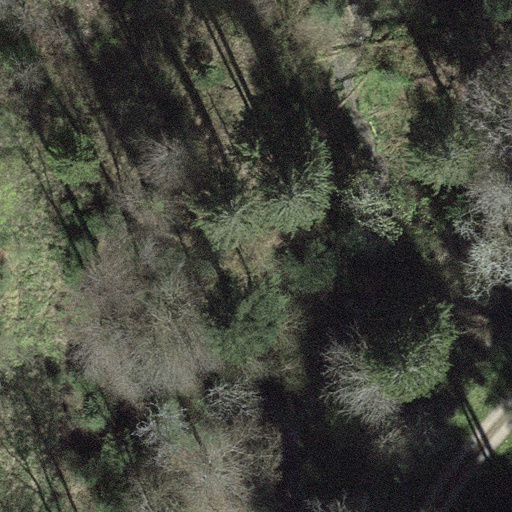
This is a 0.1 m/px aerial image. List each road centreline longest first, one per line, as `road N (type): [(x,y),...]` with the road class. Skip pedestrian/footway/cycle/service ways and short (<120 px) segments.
road 1 (track): [(0,144),(32,255),(34,511)]
road 2 (track): [(511,405),(427,511)]
